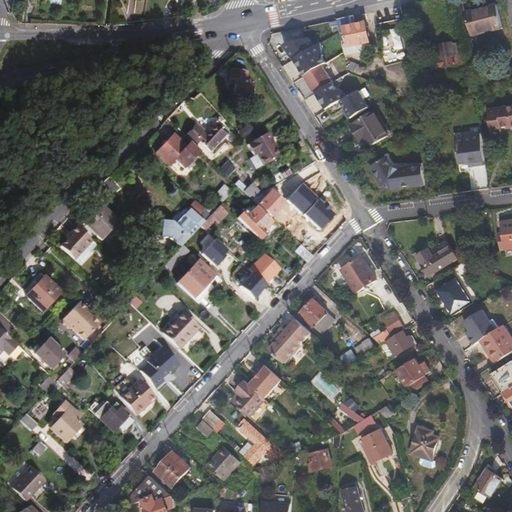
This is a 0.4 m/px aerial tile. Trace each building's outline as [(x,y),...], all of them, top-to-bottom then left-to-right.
[(504,28),(498,4),(466,12),(473,36),(504,28)] [(359,26),(357,17),(339,21),(351,62),(354,62),(376,57),(369,24),(364,25),(359,26)] [(299,58),(319,47),(314,38),(292,43),(289,44),(298,59),(299,58)] [(465,62),(461,42),(437,47),(439,58),(435,59),(435,63),(430,64),(432,70),(465,62)] [(309,75),(327,65),(331,62),(327,55),(329,53),(326,43),(319,47),(299,58),(309,75)] [(373,70),(354,62),(356,71),(370,77),(373,70)] [(320,92),(337,82),(327,65),(309,75),(308,76),(318,93),(320,92)] [(251,99),(253,83),(245,82),(246,74),(231,72),(229,84),(234,85),(233,97),(251,99)] [(330,109),(331,108),(356,94),(342,89),(341,89),(337,82),(320,92),(330,109)] [(355,118),(373,107),(362,90),(356,94),(331,108),(335,115),(348,107),(355,118)] [(211,102),(203,91),(195,96),(204,108),(211,102)] [(501,136),(500,130),(499,126),(503,125),(504,129),(511,128),(511,125),(511,107),(488,112),(492,137),(501,136)] [(391,133),(378,110),(354,125),(363,141),(367,138),(371,146),(391,133)] [(432,145),(429,121),(418,128),(420,147),(432,145)] [(258,132),(254,125),(239,133),(246,140),(258,132)] [(199,127),(188,138),(194,144),(204,154),(209,158),(214,153),(230,137),(218,126),(209,135),(199,127)] [(486,163),(481,132),(458,136),(461,163),(471,161),(474,161),(475,165),(486,163)] [(204,154),(194,144),(190,147),(177,136),(159,155),(173,168),(179,162),(188,171),(204,154)] [(281,161),(276,152),(273,146),(275,145),(269,136),(249,149),(255,160),(259,159),(266,171),(281,161)] [(216,155),(214,153),(209,158),(213,162),(237,147),(230,142),(228,144),(227,143),(216,155)] [(408,187),(423,185),(421,162),(395,164),(390,156),(375,166),(380,187),(392,187),(407,184),(408,187)] [(300,170),(276,185),(280,192),(305,177),(300,170)] [(125,185),(114,175),(106,181),(117,193),(125,185)] [(264,193),(255,183),(246,193),(253,200),(264,193)] [(315,199),(301,186),(287,201),(301,214),(315,199)] [(224,206),(235,193),(228,187),(216,199),(224,206)] [(266,195),(264,193),(253,200),(258,204),(259,204),(272,217),(284,204),(270,191),(266,195)] [(207,210),(198,201),(192,208),(193,209),(202,216),(207,210)] [(322,205),(317,201),(304,215),(320,230),(334,216),(329,211),(330,209),(324,204),(322,205)] [(120,224),(99,205),(80,225),(101,245),(120,224)] [(193,209),(192,208),(191,207),(173,225),(176,227),(185,218),(193,209)] [(222,207),(214,216),(205,226),(210,230),(227,212),(222,207)] [(265,231),(274,223),(257,207),(250,215),(246,212),(239,219),(263,241),(269,235),(265,231)] [(214,216),(207,210),(202,216),(193,209),(185,218),(176,227),(173,225),(162,225),(162,242),(173,242),(182,250),(187,245),(194,238),(202,229),(205,226),(214,216)] [(487,235),(484,219),(467,221),(469,238),(487,235)] [(279,227),(274,223),(265,231),(269,235),(271,236),(279,227)] [(240,224),(222,242),(232,251),(235,254),(252,235),(240,224)] [(162,242),(162,225),(154,226),(154,242),(162,242)] [(511,249),(511,225),(505,226),(506,234),(503,234),(505,250),(511,249)] [(91,244),(76,231),(66,242),(68,243),(61,251),(74,263),(82,254),(87,258),(88,259),(90,256),(84,252),(91,244)] [(222,242),(219,240),(205,254),(219,267),(229,257),(227,256),(232,251),(222,242)] [(443,267),(447,274),(456,269),(452,261),(461,256),(453,243),(434,255),(430,248),(417,255),(429,275),(443,267)] [(96,249),(91,244),(84,252),(90,256),(96,249)] [(187,245),(182,250),(168,268),(173,273),(193,251),(187,245)] [(308,263),(314,257),(302,246),(296,251),(308,263)] [(82,254),(74,263),(79,268),(82,268),(88,261),(87,258),(82,254)] [(254,272),(267,284),(278,271),(262,256),(251,269),(254,272)] [(376,279),(363,257),(342,270),(356,293),(376,279)] [(219,275),(203,261),(181,284),(202,304),(217,290),(212,284),(219,275)] [(477,267),(467,262),(458,267),(463,276),(477,267)] [(267,284),(254,272),(241,286),(255,298),(268,284),(267,284)] [(148,276),(137,287),(143,292),(153,281),(148,276)] [(478,299),(463,276),(440,290),(454,313),(478,299)] [(27,299),(42,283),(37,279),(22,295),(27,299)] [(58,298),(42,283),(27,299),(23,303),(40,318),(58,298)] [(155,295),(149,289),(142,296),(149,303),(155,295)] [(138,297),(131,305),(138,311),(145,303),(138,297)] [(323,334),(336,321),(317,301),(303,315),(323,334)] [(131,305),(122,314),(128,320),(133,318),(138,318),(141,314),(138,311),(131,305)] [(97,329),(88,322),(82,317),(84,315),(76,307),(60,326),(61,330),(66,334),(70,335),(82,345),(97,329)] [(468,333),(476,344),(483,340),(493,334),(501,329),(497,320),(493,322),(486,310),(467,322),(472,330),(468,333)] [(183,314),(163,334),(181,351),(200,330),(183,314)] [(394,340),(407,332),(396,315),(383,323),(394,340)] [(315,334),(300,320),(272,351),(277,355),(275,357),(280,362),(282,360),(287,364),(315,334)] [(0,325),(0,338),(6,344),(13,337),(0,325)] [(503,362),(511,355),(511,334),(507,326),(493,334),(483,340),(499,364),(503,362)] [(114,339),(110,328),(102,337),(113,347),(117,342),(114,339)] [(387,334),(373,342),(380,349),(391,342),(387,334)] [(410,342),(405,334),(390,344),(399,359),(415,348),(411,341),(410,342)] [(0,359),(2,358),(5,361),(14,351),(6,344),(0,338),(0,359)] [(363,359),(376,351),(372,343),(358,351),(363,359)] [(149,363),(141,372),(158,388),(166,379),(163,375),(169,367),(172,370),(180,361),(162,345),(147,362),(149,363)] [(63,360),(48,346),(40,354),(34,361),(46,372),(49,375),(63,360)] [(34,361),(40,354),(36,350),(28,359),(44,374),(46,372),(34,361)] [(16,354),(14,351),(5,361),(8,363),(16,354)] [(344,359),(349,367),(360,361),(355,352),(344,359)] [(73,353),(65,362),(72,368),(80,361),(81,360),(73,353)] [(422,368),(418,362),(398,375),(408,390),(427,378),(427,377),(432,374),(427,365),(422,368)] [(511,388),(511,363),(506,366),(503,362),(499,364),(491,369),(494,374),(491,376),(496,382),(499,381),(506,392),(511,388)] [(287,380),(270,364),(264,370),(265,372),(261,376),(254,383),(269,399),(287,380)] [(78,375),(71,369),(58,384),(65,390),(67,387),(78,375)] [(431,385),(427,378),(408,390),(411,396),(431,385)] [(254,383),(251,381),(245,387),(246,389),(243,392),(244,394),(237,400),(242,406),(251,415),(254,417),(270,400),(269,399),(254,383)] [(496,382),(503,394),(506,392),(499,381),(496,382)] [(120,402),(132,389),(125,382),(113,395),(120,402)] [(120,402),(138,420),(156,401),(136,383),(132,389),(120,402)] [(71,434),(80,425),(75,420),(79,416),(63,401),(52,414),(57,419),(54,421),(49,427),(65,442),(71,434)] [(355,402),(347,407),(368,420),(373,416),(361,409),(355,402)] [(126,433),(135,424),(130,419),(131,417),(122,408),(117,413),(107,404),(96,416),(115,436),(121,428),(126,433)] [(324,416),(313,405),(311,409),(322,420),(324,416)] [(242,406),(239,410),(248,418),(251,415),(242,406)] [(395,415),(393,411),(390,406),(384,410),(389,419),(395,415)] [(368,420),(347,407),(344,411),(362,424),(368,420)] [(206,419),(217,430),(224,422),(213,412),(206,419)] [(373,416),(368,420),(374,423),(378,425),(379,425),(373,416)] [(280,449),(274,442),(271,445),(244,419),(240,424),(243,427),(239,431),(266,455),(280,449)] [(335,419),(332,423),(344,435),(348,432),(335,419)] [(24,420),(17,427),(19,429),(29,436),(29,438),(35,430),(24,420)] [(368,420),(362,424),(356,427),(359,432),(374,423),(368,420)] [(217,431),(207,422),(202,428),(212,437),(217,431)] [(374,423),(359,432),(361,435),(373,428),(378,425),(374,423)] [(84,429),(80,425),(71,434),(75,438),(84,429)] [(432,457),(440,434),(432,431),(433,428),(428,426),(427,428),(418,425),(410,450),(420,453),(418,459),(420,462),(431,466),(434,465),(436,459),(432,457)] [(390,438),(384,427),(383,428),(368,438),(364,440),(371,450),(390,438)] [(29,436),(19,429),(16,433),(25,441),(29,436)] [(0,432),(0,439),(6,444),(7,439),(11,434),(1,431),(0,432)] [(397,450),(390,438),(371,450),(379,462),(397,450)] [(289,457),(296,454),(293,446),(282,451),(289,457)] [(54,468),(58,465),(38,448),(33,455),(39,460),(34,465),(47,476),(50,473),(53,475),(57,471),(54,468)] [(224,481),(241,463),(226,449),(209,466),(224,481)] [(334,467),(330,450),(313,455),(317,473),(334,467)] [(255,465),(261,459),(258,457),(259,455),(255,451),(248,458),(255,465)] [(269,456),(271,464),(273,463),(289,457),(282,451),(269,456)] [(175,452),(166,462),(183,477),(191,467),(175,452)] [(183,477),(166,462),(157,472),(173,487),(183,477)] [(271,464),(258,470),(257,473),(263,486),(279,480),(273,463),(271,464)] [(491,499),(504,481),(496,476),(497,474),(491,469),(477,489),(491,499)] [(46,485),(30,472),(13,490),(28,505),(46,485)] [(178,501),(153,477),(132,500),(137,506),(147,500),(153,511),(166,511),(178,507),(178,501)] [(364,511),(360,489),(343,493),(347,511),(364,511)] [(263,511),(291,511),(292,497),(277,496),(276,506),(264,505),(263,511)] [(38,511),(34,503),(18,511),(38,511)]
